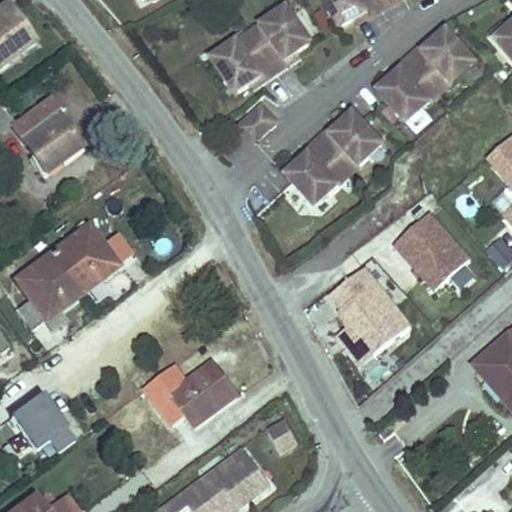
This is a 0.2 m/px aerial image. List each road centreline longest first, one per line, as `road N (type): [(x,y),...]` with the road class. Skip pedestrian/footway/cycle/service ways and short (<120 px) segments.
road 1 (residential): [(208,208),(353,68),(449,0)]
road 2 (unknown): [(0,447),(239,262)]
road 3 (unclassified): [(341,436),(208,208)]
road 4 (unclassified): [(208,208),(152,107),(63,0)]
road 5 (unknown): [(297,361),(93,511)]
road 6 (residential): [(341,436),(511,297)]
road 7 (unknown): [(276,325),(377,243)]
